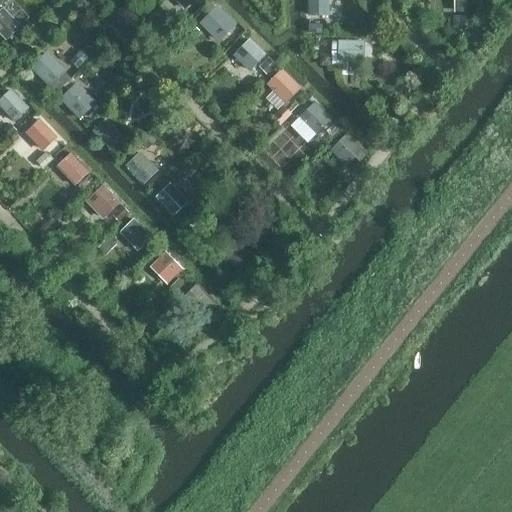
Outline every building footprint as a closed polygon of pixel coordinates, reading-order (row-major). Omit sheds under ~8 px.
[(326,0),(297,0),(297,19),(325,21),(326,0)] [(455,0),(455,13),(481,13),(481,0),(455,0)] [(199,4),(181,20),(201,42),(219,26),(199,4)] [(0,10),(0,40),(0,41),(15,25),(0,10)] [(252,35),(227,62),(245,80),(271,53),(252,35)] [(368,73),(368,38),(344,38),(344,73),(368,73)] [(50,51),(34,68),(52,86),(68,69),(50,51)] [(264,93),(282,110),(305,85),(286,68),(264,93)] [(62,96),(82,118),(100,102),(81,80),(62,96)] [(0,99),(0,102),(17,121),(32,106),(14,87),(0,99)] [(297,122),(315,138),(335,116),(318,100),(297,122)] [(104,114),(88,129),(106,148),(122,133),(104,114)] [(39,116),(22,131),(40,150),(56,135),(39,116)] [(349,133),(332,150),(349,167),(366,150),(349,133)] [(152,143),(145,150),(161,167),(168,161),(152,143)] [(59,163),(78,183),(93,170),(74,150),(59,163)] [(146,183),(161,169),(143,150),(128,163),(146,183)] [(167,176),(151,193),(172,212),(188,196),(167,176)] [(99,185),(85,199),(102,216),(116,202),(99,185)] [(133,257),(156,236),(138,216),(115,238),(133,257)] [(229,240),(213,256),(231,274),(247,259),(229,240)] [(158,243),(145,256),(166,277),(179,265),(158,243)] [(190,274),(175,290),(194,306),(208,290),(190,274)]
